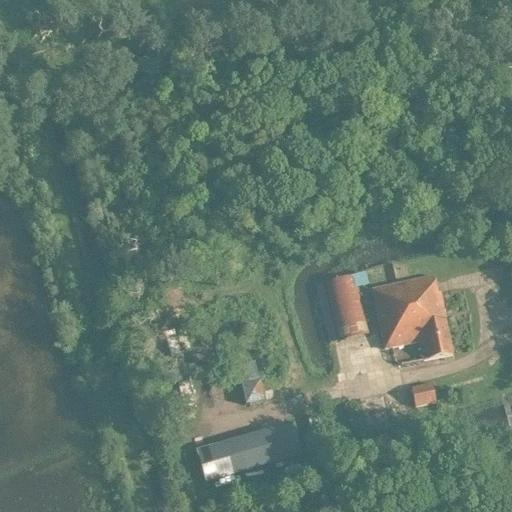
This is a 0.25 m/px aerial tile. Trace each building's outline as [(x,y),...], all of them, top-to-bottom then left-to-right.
[(320,282),(336,340),(364,332),(349,274),(320,282)] [(415,344),(418,362),(448,356),(433,280),(425,276),(366,290),(379,350),(415,344)] [(233,365),(241,403),(259,399),(251,361),(233,365)] [(410,386),(412,406),(433,403),(430,381),(410,386)] [(193,451),(201,482),(297,455),(288,423),(193,451)]
